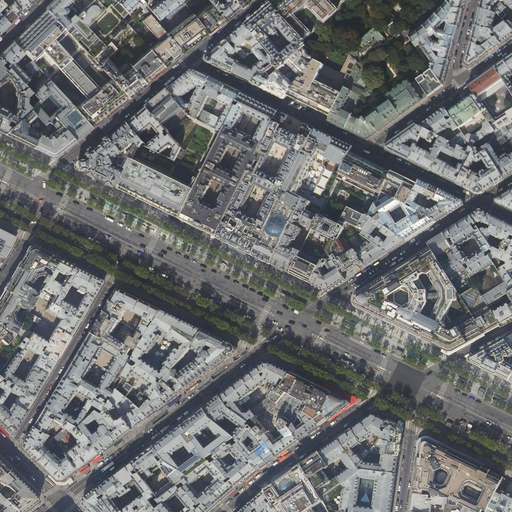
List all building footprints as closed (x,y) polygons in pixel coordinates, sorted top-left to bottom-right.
[(2,0),(0,0),(0,12),(10,23),(14,20),(18,16),(9,6),(8,5),(5,8),(8,10),(5,13),(3,11),(1,12),(0,11),(0,10),(7,4),(2,0)] [(26,0),(15,0),(9,6),(18,16),(24,10),(30,4),(26,0)] [(64,28),(68,32),(81,45),(92,58),(105,46),(99,40),(91,47),(81,36),(89,29),(86,26),(110,3),(123,16),(127,12),(115,0),(53,0),(45,8),(47,9),(52,14),(54,12),(56,14),(53,16),(55,18),(64,28)] [(115,0),(127,12),(137,3),(139,5),(143,1),(142,0),(115,0)] [(158,19),(180,0),(159,0),(158,2),(149,9),(158,19)] [(209,0),(212,4),(225,21),(233,15),(241,8),(234,0),(209,0)] [(234,0),(241,8),(250,1),(251,0),(234,0)] [(276,0),(271,4),(279,14),(287,23),(303,39),(304,41),(346,0),(276,0)] [(448,0),(446,2),(452,7),(451,9),(454,9),(463,11),(465,0),(448,0)] [(481,0),(481,1),(479,9),(490,12),(491,8),(499,0),(481,0)] [(511,0),(502,0),(511,9),(511,24),(511,25),(510,22),(508,22),(507,22),(506,24),(511,30),(511,0)] [(143,1),(139,5),(142,9),(145,12),(147,11),(145,9),(146,8),(144,6),(146,4),(144,2),(143,1)] [(501,1),(493,10),(499,16),(506,7),(501,3),(502,2),(501,1)] [(460,19),(463,11),(454,9),(451,9),(452,7),(446,2),(435,14),(445,24),(458,28),(460,19)] [(271,4),(270,3),(263,9),(252,19),(244,25),(261,45),(275,63),(250,83),(256,86),(261,88),(303,49),(308,45),(304,41),(303,39),(287,23),(279,14),(271,4)] [(212,4),(196,17),(209,34),(218,27),(225,21),(212,4)] [(182,5),(158,23),(184,54),(190,49),(202,40),(209,34),(196,17),(192,13),(190,15),(182,5)] [(57,42),(68,32),(64,28),(55,18),(53,16),(52,14),(47,9),(41,14),(40,15),(39,14),(33,20),(29,24),(30,25),(24,31),(23,30),(20,33),(16,36),(17,37),(13,41),(22,50),(25,53),(32,60),(34,62),(45,53),(58,67),(47,77),(89,124),(101,115),(102,114),(114,104),(121,99),(127,95),(92,58),(81,45),(70,56),(57,42)] [(145,12),(142,9),(127,23),(165,67),(166,68),(175,61),(184,54),(158,23),(147,11),(145,12)] [(496,14),(490,12),(479,9),(476,18),(474,26),(483,29),(483,27),(485,27),(485,29),(491,31),(494,27),(492,25),(493,25),(496,14)] [(10,23),(0,12),(0,33),(5,29),(10,23)] [(425,25),(422,27),(435,40),(454,45),(456,36),(458,28),(445,24),(435,14),(425,25)] [(495,28),(494,27),(491,31),(495,36),(496,37),(501,44),(508,39),(511,36),(511,30),(506,24),(504,21),(495,28)] [(109,41),(118,51),(130,65),(146,83),(146,82),(146,83),(155,75),(165,67),(127,23),(109,41)] [(236,32),(226,40),(236,52),(241,57),(244,59),(247,56),(246,55),(242,49),(240,48),(248,42),(255,50),(261,45),(244,25),(236,32)] [(485,29),(483,29),(474,26),(472,34),(470,43),(477,45),(480,46),(481,42),(484,43),(486,45),(482,48),(486,55),(493,50),(501,44),(496,37),(493,39),(493,38),(495,36),(491,31),(485,29)] [(408,37),(412,43),(422,36),(438,59),(449,62),(451,53),(454,45),(435,40),(422,27),(408,37)] [(375,28),(347,52),(354,60),(359,57),(359,52),(358,50),(367,43),(374,39),(376,41),(380,42),(385,39),(375,28)] [(447,70),(449,62),(438,59),(422,36),(412,43),(416,47),(419,45),(432,64),(431,69),(443,85),(447,70)] [(0,52),(0,56),(4,61),(9,67),(24,83),(29,77),(26,74),(24,72),(15,62),(25,53),(22,50),(13,41),(12,40),(5,47),(0,52)] [(235,55),(236,52),(226,40),(217,48),(205,58),(206,62),(220,69),(232,74),(238,61),(232,59),(231,58),(235,55)] [(105,46),(92,58),(127,95),(128,96),(136,91),(144,84),(146,83),(130,65),(120,73),(109,60),(118,51),(109,41),(105,46)] [(477,46),(477,45),(470,43),(467,53),(464,63),(469,67),(479,60),(486,55),(482,48),(477,46)] [(255,50),(252,52),(260,62),(255,67),(254,66),(254,67),(252,70),(240,64),(241,63),(242,63),(243,63),(244,61),(244,59),(241,57),(238,61),(232,74),(242,79),(250,83),(275,63),(261,45),(255,50)] [(306,53),(305,52),(303,49),(261,88),(272,94),(283,99),(286,95),(315,61),(312,59),(311,58),(310,58),(309,58),(306,55),(306,54),(306,53)] [(357,63),(354,60),(347,52),(345,53),(349,57),(340,74),(315,61),(286,95),(301,102),(323,113),(330,117),(357,63)] [(511,54),(511,55),(503,61),(511,74),(511,54)] [(0,130),(4,133),(6,131),(8,129),(30,108),(39,99),(26,85),(23,89),(22,86),(25,84),(24,83),(9,67),(6,69),(1,64),(4,61),(0,56),(0,130)] [(26,70),(24,72),(26,74),(28,72),(31,75),(39,68),(34,62),(32,60),(25,66),(27,68),(26,70)] [(511,74),(503,61),(499,64),(494,67),(502,80),(511,95),(511,74)] [(398,117),(427,96),(416,80),(413,76),(385,96),(389,102),(379,109),(378,107),(361,120),(352,115),(353,114),(343,109),(345,105),(354,110),(356,105),(357,105),(361,96),(365,98),(368,96),(372,93),(375,91),(362,74),(364,73),(357,63),(330,117),(328,121),(336,125),(357,135),(366,140),(385,127),(398,117)] [(472,83),(468,86),(476,98),(502,80),(494,67),(488,72),(472,83)] [(26,85),(39,99),(30,108),(44,124),(54,115),(63,126),(65,128),(75,139),(80,135),(87,130),(92,126),(89,124),(47,77),(39,68),(31,75),(29,77),(24,83),(25,84),(26,85)] [(191,70),(178,81),(167,90),(172,97),(189,116),(190,117),(210,77),(203,74),(195,70),(194,69),(193,69),(192,69),(191,70)] [(443,85),(431,69),(424,74),(425,75),(422,77),(422,76),(416,80),(427,96),(427,97),(434,92),(443,85)] [(210,77),(190,117),(199,121),(206,125),(211,114),(203,110),(199,118),(198,118),(208,97),(218,101),(226,85),(219,81),(210,77)] [(230,87),(226,85),(218,101),(227,106),(226,110),(223,115),(221,119),(219,118),(213,115),(211,114),(206,125),(207,125),(212,128),(213,128),(222,133),(227,123),(234,110),(242,93),(234,89),(230,87)] [(476,98),(468,86),(464,89),(470,97),(467,99),(466,98),(463,101),(459,104),(454,108),(454,107),(450,110),(447,113),(458,128),(459,129),(467,123),(468,125),(470,125),(473,123),(474,120),(473,119),(481,113),(487,122),(484,124),(484,126),(484,127),(484,128),(483,130),(482,131),(476,135),(474,136),(473,136),(471,136),(470,135),(469,135),(465,137),(465,138),(465,144),(470,147),(473,141),(476,143),(495,131),(491,126),(495,123),(494,122),(480,101),(479,102),(478,101),(476,98)] [(157,99),(146,107),(159,122),(164,128),(166,130),(169,133),(170,135),(182,148),(185,142),(199,121),(190,117),(189,116),(172,97),(167,90),(160,96),(159,97),(157,99)] [(258,101),(242,93),(234,110),(227,123),(222,133),(219,140),(211,156),(203,172),(196,187),(194,192),(192,195),(188,204),(184,211),(182,215),(181,218),(180,220),(189,224),(195,228),(200,230),(208,234),(216,238),(217,235),(228,214),(246,178),(247,175),(253,174),(256,174),(259,167),(264,159),(257,155),(265,139),(269,131),(272,124),(279,111),(263,103),(261,102),(258,101)] [(479,100),(478,101),(479,102),(480,101),(494,122),(496,120),(482,100),(481,101),(481,100),(479,100)] [(137,115),(127,123),(139,137),(151,126),(160,135),(147,146),(149,148),(160,154),(170,146),(173,149),(173,151),(170,159),(175,161),(179,153),(182,148),(170,135),(168,137),(165,134),(165,133),(164,132),(166,130),(164,128),(159,122),(146,107),(137,115)] [(43,125),(44,124),(30,108),(8,129),(6,131),(4,133),(20,141),(32,147),(33,145),(34,143),(38,135),(43,125)] [(429,118),(418,126),(424,129),(437,136),(448,128),(449,129),(450,129),(450,128),(451,128),(453,131),(458,128),(447,113),(444,108),(429,118)] [(511,122),(511,110),(495,123),(491,126),(495,131),(496,133),(505,127),(511,122)] [(289,116),(286,114),(279,111),(272,124),(269,131),(265,139),(257,155),(264,159),(259,167),(256,174),(253,174),(247,175),(246,178),(228,214),(217,235),(216,238),(225,242),(232,246),(235,247),(248,253),(248,254),(252,256),(264,233),(266,227),(268,223),(273,213),(277,204),(280,198),(315,128),(310,126),(307,125),(301,122),(300,121),(296,119),(291,117),(289,116)] [(54,115),(44,124),(43,125),(38,135),(34,143),(33,145),(32,147),(43,152),(47,154),(48,155),(49,155),(50,155),(51,156),(53,156),(54,155),(55,155),(57,154),(58,153),(63,149),(67,146),(71,143),(75,139),(65,128),(63,126),(54,115)] [(207,125),(206,125),(199,121),(185,142),(182,148),(179,153),(175,161),(170,159),(167,157),(160,154),(149,148),(140,144),(133,158),(131,162),(124,177),(122,181),(120,185),(119,187),(118,189),(127,194),(138,199),(144,202),(149,205),(160,210),(163,211),(165,213),(169,215),(173,217),(180,220),(181,218),(182,215),(184,211),(188,204),(192,195),(194,192),(196,187),(203,172),(211,156),(219,140),(222,133),(213,128),(212,128),(207,125)] [(139,137),(127,123),(108,140),(108,139),(103,143),(103,144),(101,145),(93,152),(92,152),(88,156),(87,157),(81,162),(80,162),(80,163),(79,163),(78,163),(78,164),(77,165),(77,166),(77,168),(77,169),(78,170),(79,171),(80,171),(81,172),(82,172),(90,175),(91,176),(90,176),(96,179),(96,178),(101,181),(104,183),(109,185),(114,188),(118,189),(119,187),(120,185),(122,181),(124,177),(131,162),(133,158),(140,144),(149,148),(147,146),(139,137)] [(424,129),(418,126),(414,124),(401,134),(388,143),(388,144),(387,144),(386,145),(385,145),(385,146),(385,147),(385,148),(385,149),(386,149),(386,150),(387,150),(388,150),(389,151),(388,151),(399,156),(409,161),(416,146),(416,145),(414,144),(412,148),(406,146),(407,145),(408,144),(408,143),(408,142),(408,141),(411,139),(417,142),(420,137),(424,129)] [(511,137),(505,127),(496,133),(477,144),(486,151),(504,179),(511,174),(511,137)] [(319,130),(315,128),(280,198),(277,204),(273,213),(268,223),(266,227),(264,233),(252,256),(254,256),(256,257),(277,213),(293,220),(304,199),(308,191),(334,138),(327,134),(319,130)] [(446,140),(437,136),(424,129),(420,137),(431,143),(434,137),(438,139),(432,150),(431,149),(430,150),(432,151),(431,153),(416,146),(409,161),(419,166),(430,172),(436,161),(433,159),(434,157),(437,158),(438,156),(440,152),(446,140)] [(461,133),(449,142),(454,144),(458,146),(463,149),(465,144),(465,138),(465,137),(461,133)] [(344,142),(334,138),(308,191),(304,199),(311,203),(320,207),(322,208),(350,152),(352,147),(344,142)] [(449,142),(446,140),(440,152),(452,157),(458,146),(454,144),(452,148),(448,146),(449,142)] [(472,153),(456,184),(460,186),(464,188),(472,171),(470,170),(474,162),(476,163),(477,162),(475,158),(486,151),(477,144),(476,143),(473,141),(470,147),(468,151),(472,153)] [(465,144),(463,149),(458,146),(452,157),(464,163),(463,164),(459,164),(457,168),(451,166),(452,163),(451,163),(452,161),(450,161),(449,164),(442,177),(449,181),(456,184),(472,153),(468,151),(470,147),(465,144)] [(477,162),(476,163),(477,163),(482,160),(488,170),(486,172),(486,171),(484,171),(480,174),(480,175),(472,171),(464,188),(470,191),(476,194),(482,193),(497,184),(504,179),(486,151),(475,158),(477,162)] [(353,153),(350,152),(322,208),(352,229),(361,235),(372,218),(369,216),(381,192),(391,172),(389,170),(372,162),(370,161),(353,153)] [(438,156),(437,158),(436,161),(430,172),(436,174),(442,177),(449,164),(441,160),(442,158),(438,156)] [(406,179),(391,172),(381,192),(406,205),(417,184),(406,179)] [(418,182),(417,184),(406,205),(417,211),(420,206),(414,203),(419,193),(425,196),(430,185),(425,182),(419,179),(418,182)] [(434,187),(430,185),(425,196),(424,198),(433,203),(439,190),(434,187)] [(453,211),(463,205),(463,201),(451,195),(439,190),(433,203),(437,207),(439,210),(440,210),(441,211),(444,209),(448,215),(453,211)] [(511,195),(509,191),(503,195),(495,200),(495,203),(508,210),(511,211),(511,195)] [(417,211),(406,205),(381,192),(369,216),(372,218),(394,233),(406,241),(419,233),(436,222),(417,211)] [(437,207),(433,203),(424,198),(420,206),(417,211),(436,222),(440,220),(448,215),(444,209),(441,211),(440,210),(439,210),(437,207)] [(293,220),(271,265),(282,270),(290,274),(300,252),(295,250),(294,250),(290,248),(293,241),(294,241),(295,241),(296,241),(301,231),(301,230),(301,229),(300,229),(298,228),(300,224),(311,230),(318,216),(308,211),(307,210),(309,207),(310,207),(311,203),(304,199),(293,220)] [(352,229),(322,208),(321,211),(318,216),(311,230),(300,252),(290,274),(300,279),(309,283),(310,284),(322,260),(332,260),(341,275),(342,274),(350,269),(357,265),(362,262),(358,256),(358,255),(344,235),(345,233),(352,229)] [(477,211),(469,216),(480,231),(484,228),(485,228),(491,215),(488,213),(483,211),(477,211)] [(265,262),(271,265),(293,220),(277,213),(256,257),(265,262)] [(498,218),(491,215),(485,228),(486,229),(484,228),(480,231),(487,242),(489,237),(490,236),(488,235),(489,234),(497,238),(505,222),(498,218)] [(480,231),(469,216),(466,218),(442,233),(469,276),(471,278),(493,264),(488,256),(492,253),(490,249),(492,249),(490,245),(487,242),(480,231)] [(401,244),(406,241),(394,233),(372,218),(361,235),(387,253),(389,252),(391,251),(392,250),(397,247),(401,244)] [(511,225),(505,222),(497,238),(501,240),(504,241),(503,243),(502,243),(502,244),(499,250),(494,247),(497,245),(495,242),(490,245),(492,249),(490,249),(492,253),(488,256),(493,264),(497,270),(502,261),(505,263),(506,265),(510,262),(511,258),(511,257),(506,255),(511,243),(511,225)] [(2,231),(0,229),(0,265),(3,260),(12,244),(15,239),(14,236),(2,231)] [(387,253),(361,235),(352,229),(345,233),(344,235),(358,255),(358,256),(362,262),(365,267),(375,261),(387,253)] [(428,245),(430,248),(438,261),(439,263),(446,274),(448,277),(453,286),(454,286),(469,276),(442,233),(440,234),(434,238),(427,243),(428,245)] [(28,248),(23,256),(10,278),(0,295),(0,325),(14,335),(15,333),(20,326),(25,317),(28,313),(36,298),(34,297),(34,295),(33,293),(32,291),(30,289),(28,288),(34,279),(35,276),(36,277),(42,275),(45,276),(42,282),(42,283),(45,284),(60,259),(59,259),(47,253),(45,252),(34,246),(28,248)] [(434,263),(438,261),(430,248),(420,255),(413,259),(355,296),(354,296),(354,297),(353,298),(353,299),(353,301),(354,303),(354,304),(355,306),(356,307),(365,311),(416,336),(422,339),(433,344),(446,316),(451,324),(470,312),(463,300),(457,301),(457,291),(456,290),(452,290),(452,286),(453,286),(448,277),(447,278),(445,277),(444,277),(443,276),(446,274),(439,263),(435,265),(434,263)] [(511,258),(510,262),(506,265),(498,270),(504,281),(511,291),(511,279),(507,272),(511,269),(511,258)] [(72,265),(60,259),(45,284),(37,296),(49,303),(50,303),(72,265)] [(80,269),(82,264),(75,260),(73,265),(80,269)] [(332,260),(322,260),(310,284),(318,288),(326,292),(335,286),(345,280),(341,275),(332,260)] [(84,271),(80,269),(73,265),(72,265),(50,303),(80,321),(90,304),(103,283),(102,280),(99,278),(86,272),(84,271)] [(101,274),(88,267),(86,272),(99,278),(101,274)] [(507,294),(511,291),(504,281),(482,296),(488,306),(503,296),(507,294)] [(460,296),(463,300),(470,312),(484,335),(485,336),(493,331),(501,327),(488,306),(482,296),(476,286),(460,296)] [(130,293),(123,290),(120,289),(116,290),(111,299),(103,312),(124,324),(129,327),(135,313),(142,299),(130,293)] [(511,313),(508,307),(503,296),(488,306),(501,327),(504,325),(511,321),(511,313)] [(152,305),(142,299),(135,313),(129,327),(133,329),(146,337),(162,309),(152,305)] [(80,321),(50,303),(49,303),(45,310),(51,314),(51,313),(57,317),(57,318),(58,318),(59,320),(58,323),(58,322),(57,323),(54,328),(71,337),(75,331),(80,321)] [(134,367),(130,364),(121,380),(116,389),(141,410),(162,384),(158,382),(158,379),(159,378),(164,381),(199,337),(204,330),(193,325),(188,322),(178,317),(172,314),(162,309),(146,337),(135,355),(133,358),(132,360),(138,364),(136,367),(134,367)] [(99,338),(101,335),(103,337),(102,339),(128,355),(133,358),(135,355),(146,337),(133,329),(130,334),(126,340),(124,343),(111,336),(114,331),(118,333),(122,325),(123,326),(124,324),(103,312),(97,322),(91,333),(99,338)] [(474,340),(484,335),(470,312),(451,324),(446,316),(433,344),(440,348),(442,349),(450,353),(458,349),(474,340)] [(40,320),(28,313),(25,317),(37,324),(40,320)] [(207,324),(204,330),(210,333),(213,327),(207,324)] [(24,338),(15,333),(14,335),(0,325),(0,371),(12,355),(16,350),(18,347),(24,338)] [(65,347),(71,337),(54,328),(49,336),(49,337),(47,340),(47,339),(47,340),(46,342),(45,341),(45,340),(44,340),(37,336),(32,333),(20,326),(15,333),(24,338),(58,358),(65,347)] [(210,333),(204,330),(199,337),(164,381),(163,382),(179,395),(186,390),(218,366),(233,354),(234,354),(235,352),(236,350),(236,348),(235,347),(234,345),(233,344),(228,342),(213,334),(210,333)] [(99,338),(91,333),(87,339),(85,343),(78,355),(94,364),(102,349),(117,358),(108,372),(118,378),(121,380),(130,364),(132,360),(133,358),(128,355),(102,339),(99,338)] [(58,358),(24,338),(18,347),(21,349),(19,352),(16,350),(12,355),(20,360),(21,360),(27,349),(38,355),(31,367),(48,376),(53,367),(58,358)] [(511,374),(511,350),(504,339),(497,343),(480,352),(470,357),(468,358),(468,362),(472,364),(475,365),(482,369),(500,378),(508,382),(511,374)] [(417,354),(415,359),(428,365),(430,361),(417,354)] [(12,375),(20,360),(12,355),(0,371),(0,377),(3,379),(13,385),(35,398),(41,388),(48,376),(31,367),(23,381),(21,380),(20,380),(14,376),(13,375),(13,376),(12,375)] [(108,372),(100,387),(85,378),(86,376),(87,375),(88,373),(94,364),(78,355),(73,363),(71,365),(71,367),(65,376),(81,385),(96,394),(99,396),(100,394),(102,395),(101,397),(102,398),(107,401),(109,396),(112,397),(115,391),(112,389),(118,378),(108,372)] [(253,371),(240,380),(227,390),(219,396),(228,408),(250,424),(291,373),(281,368),(272,364),(271,363),(270,363),(268,363),(266,363),(264,363),(262,364),(261,365),(253,371)] [(299,377),(291,373),(250,424),(249,425),(251,427),(263,438),(269,432),(271,430),(280,422),(281,420),(290,429),(295,421),(299,417),(302,412),(312,398),(317,386),(312,383),(299,377)] [(61,383),(55,392),(71,402),(77,393),(78,393),(90,400),(84,409),(89,412),(93,405),(104,412),(108,404),(105,403),(107,401),(102,398),(101,400),(98,398),(99,396),(96,394),(81,385),(65,376),(61,383)] [(3,379),(0,381),(0,388),(2,390),(2,392),(0,394),(0,405),(1,404),(5,399),(9,391),(13,385),(3,379)] [(162,384),(141,410),(148,419),(179,395),(163,382),(162,384)] [(35,398),(13,385),(9,391),(13,393),(12,394),(15,395),(18,396),(13,405),(26,412),(30,405),(35,398)] [(312,398),(302,412),(311,417),(314,419),(315,420),(323,414),(322,412),(332,393),(326,390),(317,386),(312,398)] [(148,419),(141,410),(116,389),(115,391),(112,397),(110,401),(115,408),(122,417),(133,430),(139,426),(148,419)] [(71,402),(55,392),(51,399),(46,409),(70,423),(77,427),(79,425),(81,426),(86,421),(84,421),(89,412),(84,409),(78,419),(66,411),(71,402)] [(352,402),(353,396),(345,392),(342,398),(349,401),(349,405),(339,412),(336,415),(337,416),(351,406),(352,402)] [(342,398),(332,393),(322,412),(323,414),(328,420),(336,415),(339,412),(349,405),(349,401),(342,398)] [(219,396),(219,397),(212,402),(203,409),(211,419),(217,424),(220,421),(221,422),(225,419),(224,418),(226,417),(228,419),(233,423),(229,428),(235,432),(232,436),(237,440),(247,428),(249,425),(250,424),(228,408),(219,396)] [(110,401),(108,404),(104,412),(102,415),(114,430),(115,432),(121,439),(128,434),(133,430),(122,417),(116,421),(109,412),(115,408),(110,401)] [(0,425),(3,428),(9,434),(10,435),(13,434),(22,420),(26,412),(13,405),(8,413),(0,405),(0,425)] [(70,423),(46,409),(40,418),(35,427),(48,435),(55,424),(64,429),(70,423)] [(217,424),(211,419),(203,409),(193,416),(181,425),(208,462),(211,460),(234,443),(237,440),(232,436),(217,424)] [(114,430),(102,415),(97,411),(86,421),(81,426),(80,427),(101,454),(110,447),(121,439),(115,432),(113,433),(112,431),(114,430)] [(309,420),(311,417),(302,412),(299,417),(303,423),(299,426),(295,421),(290,429),(298,441),(299,441),(305,437),(308,434),(319,426),(316,421),(315,420),(314,419),(311,421),(309,420)] [(364,419),(351,429),(361,443),(365,440),(366,439),(366,438),(366,437),(372,433),(375,435),(371,443),(367,441),(366,442),(364,443),(363,443),(362,444),(368,453),(369,452),(379,437),(385,426),(387,420),(381,417),(372,413),(369,416),(364,419)] [(323,414),(315,420),(316,421),(319,426),(321,425),(324,423),(326,421),(328,420),(323,414)] [(269,432),(263,438),(276,457),(287,449),(289,447),(298,441),(290,429),(281,420),(280,422),(271,430),(272,432),(278,428),(283,435),(276,441),(269,432)] [(396,425),(387,420),(385,426),(379,437),(369,452),(373,453),(373,450),(375,446),(382,447),(382,454),(398,456),(400,444),(400,440),(402,431),(399,426),(396,425)] [(79,471),(89,463),(101,454),(80,427),(79,428),(77,427),(70,423),(64,429),(54,438),(68,457),(79,471)] [(3,428),(0,425),(0,427),(8,435),(9,434),(3,428)] [(167,435),(153,446),(164,462),(178,470),(183,473),(189,477),(196,472),(208,462),(181,425),(167,435)] [(48,435),(35,427),(30,435),(24,445),(25,449),(31,455),(40,464),(51,452),(47,447),(46,446),(46,445),(46,444),(50,436),(48,435)] [(234,443),(249,461),(252,459),(254,461),(251,463),(257,470),(270,461),(276,457),(263,438),(251,427),(249,430),(247,428),(237,440),(234,443)] [(344,434),(337,438),(356,466),(358,468),(363,461),(358,454),(357,454),(356,454),(352,449),(358,445),(361,449),(360,450),(362,453),(361,454),(364,459),(368,453),(362,444),(361,443),(351,429),(344,434)] [(329,444),(319,452),(329,465),(341,457),(352,473),(356,466),(337,438),(329,444)] [(420,444),(420,445),(420,446),(418,458),(416,472),(416,473),(436,475),(442,472),(452,452),(444,448),(439,445),(428,440),(427,440),(425,440),(423,441),(422,441),(421,442),(421,443),(420,444)] [(257,470),(251,463),(249,461),(234,443),(211,460),(236,489),(245,481),(246,482),(250,478),(258,472),(257,470)] [(141,455),(131,463),(145,481),(151,476),(152,477),(154,476),(153,475),(154,474),(153,474),(155,472),(154,471),(160,467),(171,482),(155,494),(158,499),(159,500),(180,484),(181,483),(182,482),(189,477),(183,473),(178,477),(175,473),(178,470),(164,462),(153,446),(141,455)] [(277,458),(287,451),(287,449),(276,457),(277,458)] [(50,474),(51,475),(58,481),(64,482),(68,479),(72,476),(79,471),(68,457),(64,461),(63,461),(62,461),(61,461),(60,460),(51,452),(40,464),(50,474)] [(310,458),(300,465),(326,508),(342,485),(329,465),(319,452),(310,458)] [(454,453),(452,452),(442,472),(448,475),(449,478),(444,487),(436,483),(436,475),(416,473),(415,478),(413,494),(451,499),(469,461),(462,457),(454,453)] [(397,467),(398,456),(382,454),(381,465),(364,462),(363,461),(358,468),(359,469),(396,475),(396,474),(397,467)] [(0,460),(0,459),(0,479),(10,469),(0,460)] [(236,489),(211,460),(208,462),(196,472),(200,477),(208,470),(216,480),(213,483),(214,483),(209,487),(221,501),(226,497),(236,489)] [(477,465),(469,461),(451,499),(476,511),(486,511),(503,477),(477,465)] [(123,469),(113,476),(126,494),(131,490),(130,488),(136,484),(144,495),(133,503),(136,507),(139,506),(141,509),(139,510),(140,511),(153,503),(156,500),(158,499),(155,494),(145,481),(131,463),(123,469)] [(328,511),(326,508),(300,465),(285,476),(268,488),(263,492),(277,511),(328,511)] [(359,469),(358,468),(356,466),(352,473),(345,481),(347,482),(347,486),(343,491),(393,497),(394,487),(396,475),(359,469)] [(10,470),(10,469),(0,479),(0,495),(17,511),(24,511),(29,508),(37,503),(37,502),(38,496),(28,487),(11,470),(10,470)] [(200,478),(200,477),(196,472),(189,477),(182,482),(186,486),(185,487),(181,483),(180,484),(203,511),(208,511),(213,508),(221,501),(209,487),(204,492),(204,491),(200,495),(191,485),(200,478)] [(51,475),(50,474),(49,475),(57,483),(58,481),(51,475)] [(105,482),(95,490),(112,511),(140,511),(139,510),(137,511),(134,509),(136,507),(133,503),(122,511),(114,500),(120,495),(121,497),(126,494),(113,476),(105,482)] [(511,511),(511,481),(503,477),(486,511),(511,511)] [(203,511),(180,484),(159,500),(158,499),(156,500),(161,506),(158,508),(161,511),(203,511)] [(112,511),(95,490),(88,495),(83,499),(83,505),(87,509),(88,510),(89,511),(112,511)] [(343,491),(339,511),(390,511),(391,508),(393,497),(343,491)] [(277,511),(263,492),(261,493),(256,497),(249,504),(256,511),(277,511)] [(450,506),(451,499),(413,494),(412,503),(410,511),(430,511),(432,505),(433,504),(440,505),(440,506),(446,507),(446,506),(450,506)] [(17,511),(0,495),(0,503),(0,504),(0,503),(2,505),(0,506),(0,511),(17,511)] [(465,511),(468,508),(451,499),(450,506),(446,506),(446,507),(444,511),(465,511)] [(156,509),(154,507),(155,505),(153,503),(140,511),(161,511),(158,508),(156,509)]
